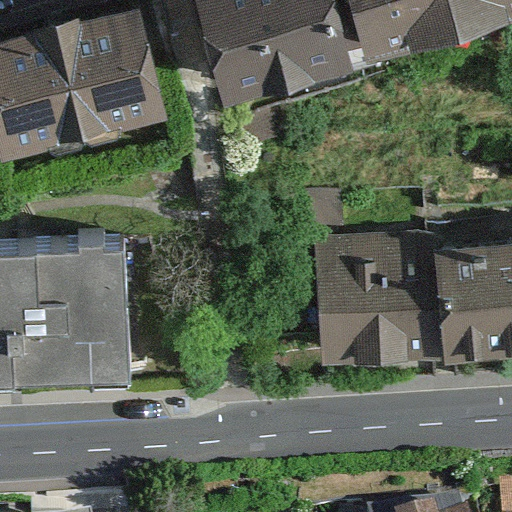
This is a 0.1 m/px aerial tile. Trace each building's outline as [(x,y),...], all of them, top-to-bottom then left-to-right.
[(124,0),(0,31),(0,121),(8,154),(177,111),(148,0),(124,0)] [(334,0),(196,0),(218,94),(349,64),(334,0)] [(511,0),(358,0),(368,39),(511,3),(511,0)] [(318,235),(321,341),(425,338),(421,232),(318,235)] [(511,235),(443,241),(452,352),(511,346),(511,235)] [(126,236),(0,240),(0,371),(131,367),(126,236)] [(469,511),(466,502),(439,511),(469,511)]
